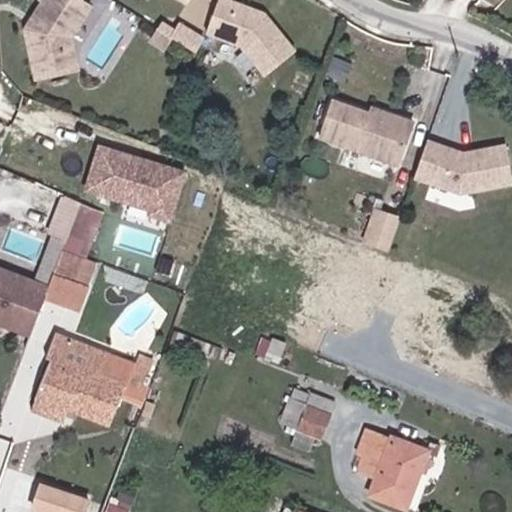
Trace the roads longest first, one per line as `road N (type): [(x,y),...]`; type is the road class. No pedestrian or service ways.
road 1 (residential): [(349,0),(373,15),(460,30),(511,53)]
road 2 (unknown): [(4,511),(46,391)]
